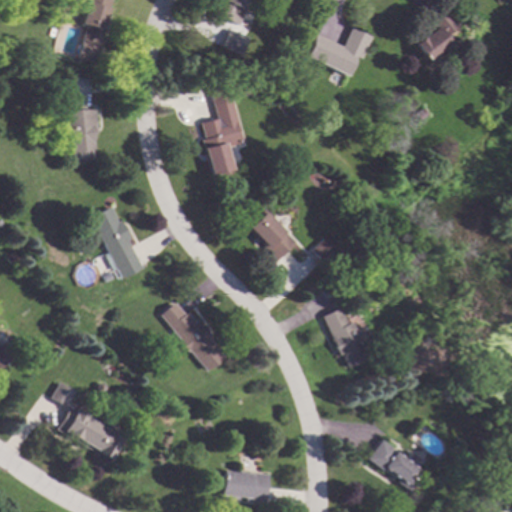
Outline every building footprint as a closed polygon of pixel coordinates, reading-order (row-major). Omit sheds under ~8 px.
[(107,0),(100,28),(101,28),(92,63),(75,58),(84,27),(77,25),(84,0),(107,0)] [(241,0),(230,25),(207,15),(214,0),(241,0)] [(454,27),(443,36),(449,43),(423,62),(408,43),(429,27),(426,23),(442,11),(454,27)] [(367,38),(357,61),(351,59),(343,78),(299,57),(309,35),(336,47),(345,28),(367,38)] [(242,38),(223,30),(215,48),(235,56),(242,38)] [(238,143),(220,148),(226,170),(206,176),(196,140),(199,139),(195,122),(211,118),(204,92),(223,86),(238,143)] [(94,133),(90,133),(93,161),(69,163),(65,114),(92,112),(94,133)] [(115,221),(118,220),(128,239),(124,241),(138,267),(118,278),(87,218),(108,207),(115,221)] [(288,243),(270,260),(241,227),(258,211),(288,243)] [(331,251),(318,264),(305,250),(318,237),(331,251)] [(15,259),(8,263),(4,258),(11,253),(15,259)] [(349,293),(334,301),(326,287),(341,279),(349,293)] [(180,315),(181,313),(189,324),(193,321),(209,342),(208,343),(219,358),(201,372),(186,352),(183,353),(175,343),(177,342),(157,315),(172,304),(180,315)] [(343,324),(349,321),(352,328),(359,325),(367,341),(358,345),(364,358),(342,368),(336,355),(335,356),(317,317),(336,309),(343,324)] [(0,341),(4,338),(15,354),(0,365),(0,341)] [(71,391),(62,407),(47,398),(56,382),(71,391)] [(100,383),(103,387),(103,390),(99,394),(96,393),(93,390),(93,385),(96,383),(100,383)] [(99,425),(100,422),(107,420),(113,423),(114,428),(111,433),(119,438),(107,459),(52,430),(66,406),(99,425)] [(417,469),(409,481),(412,482),(404,493),(389,483),(392,479),(379,469),(378,471),(362,460),(376,440),(417,469)] [(263,475),(259,503),(215,497),(219,470),(263,475)]
